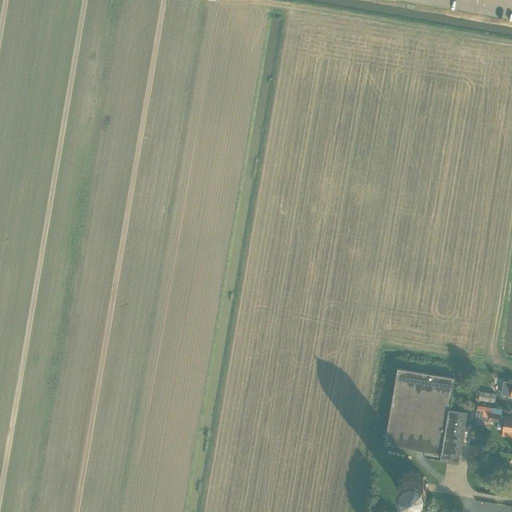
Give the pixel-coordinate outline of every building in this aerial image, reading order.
[(468,411),(450,408),(456,377),(398,367),(385,443),(442,453),(440,460),(459,462),(468,411)] [(511,382),(504,381),(502,394),(511,395),(511,382)] [(480,395),(479,399),(495,402),(497,394),(487,392),(480,391),(480,395)] [(478,404),(476,419),(490,421),(490,420),(490,418),(504,421),(504,422),(503,430),(502,435),(511,436),(511,416),(502,415),(491,413),(492,407),(486,406),(478,404)] [(427,491),(428,484),(425,476),(419,472),(412,470),(405,473),(400,479),(398,486),(401,493),(407,498),(415,499),(422,496),(427,491)]
